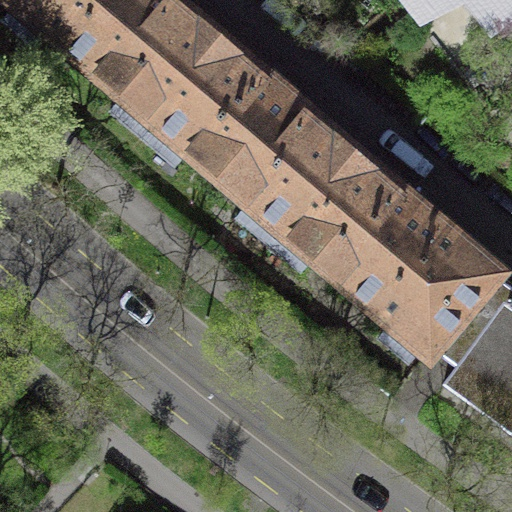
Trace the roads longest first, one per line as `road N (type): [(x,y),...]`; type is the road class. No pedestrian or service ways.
road 1 (primary): [(0,229),(355,511)]
road 2 (residential): [(511,223),(253,0)]
